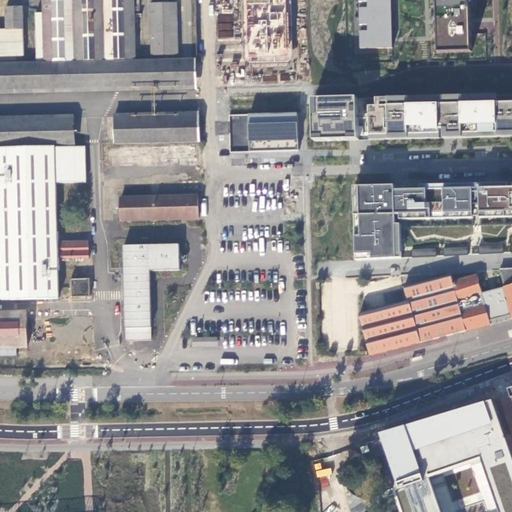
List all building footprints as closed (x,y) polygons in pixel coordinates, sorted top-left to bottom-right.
[(35,13),(36,60),(135,58),(133,0),(42,0),(43,13),(35,13)] [(286,0),(248,0),(249,58),(288,56),(286,0)] [(359,0),(361,49),(393,49),(392,38),(392,22),(392,8),(391,0),(359,0)] [(436,0),(438,53),(472,52),(471,21),(470,0),(436,0)] [(149,4),(150,55),(177,55),(176,4),(149,4)] [(0,56),(23,56),(22,7),(4,8),(4,30),(0,30),(0,56)] [(232,38),(233,14),(218,14),(218,38),(232,38)] [(197,59),(0,63),(0,94),(198,90),(197,59)] [(374,100),(375,107),(495,104),(495,97),(374,100)] [(357,100),(312,101),(313,143),(358,142),(358,137),(358,128),(357,100)] [(511,103),(495,104),(375,107),(368,108),(369,142),(439,140),(438,130),(442,130),(442,140),(511,138),(511,103)] [(229,152),(298,151),(297,113),(228,115),(229,152)] [(199,116),(114,118),(115,144),(200,142),(199,116)] [(0,120),(0,147),(75,145),(74,119),(0,120)] [(0,148),(0,276),(0,299),(58,297),(57,259),(64,259),(64,242),(56,242),(55,183),(85,183),(85,147),(0,148)] [(511,184),(419,187),(419,191),(472,190),(472,218),(479,218),(478,190),(511,188),(511,184)] [(399,222),(472,220),(472,218),(472,190),(419,191),(403,192),(394,192),(394,187),(353,188),(355,262),(401,260),(400,226),(395,226),(395,216),(399,216),(399,222)] [(511,188),(478,190),(479,218),(479,220),(511,218),(511,188)] [(119,198),(121,222),(198,220),(197,196),(119,198)] [(64,242),(64,259),(88,258),(87,241),(64,242)] [(125,341),(151,340),(149,271),(179,270),(178,245),(123,246),(125,341)] [(478,256),(502,254),(502,246),(478,248),(478,256)] [(443,258),(467,256),(467,248),(442,250),(443,258)] [(411,259),(435,258),(435,250),(411,251),(411,259)] [(511,315),(511,318),(511,268),(498,269),(503,287),(511,315)] [(407,301),(358,314),(368,350),(369,356),(490,324),(489,322),(481,293),(476,275),(452,282),(450,275),(403,287),(407,301)] [(70,280),(70,297),(88,296),(88,280),(70,280)] [(492,290),(481,293),(489,322),(511,315),(503,287),(492,290)] [(0,355),(26,356),(26,348),(25,312),(0,312),(0,355)] [(511,511),(511,455),(493,400),(381,434),(387,453),(400,488),(394,490),(401,511),(511,511)]
